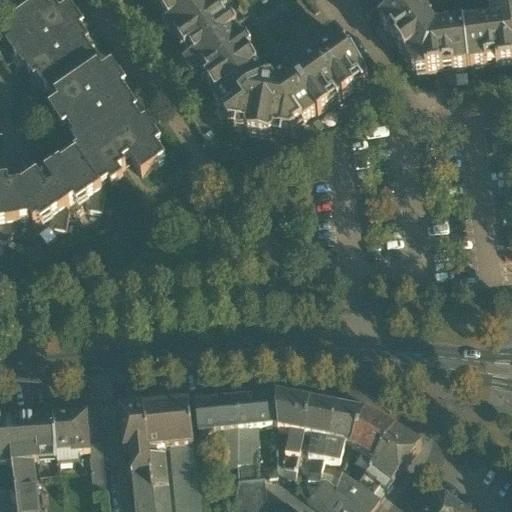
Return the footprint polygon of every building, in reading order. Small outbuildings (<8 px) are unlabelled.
[(161,26),(161,27),(198,0),(146,0),(149,3),(152,0),(155,0),(159,5),(157,7),(158,8),(167,21),(161,26)] [(155,0),(152,0),(149,3),(154,10),(158,8),(157,7),(159,5),(155,0)] [(205,82),(214,95),(256,65),(247,52),(246,51),(243,53),(238,45),(245,41),(235,26),(228,31),(223,24),(226,22),(225,21),(210,0),(198,0),(161,27),(172,41),(174,39),(183,51),(184,52),(188,49),(193,56),(186,61),(182,64),(192,78),(196,75),(203,70),(208,78),(204,80),(205,82)] [(511,0),(487,0),(488,8),(511,5),(511,0)] [(42,86),(53,101),(94,73),(93,72),(88,64),(91,61),(81,46),(78,49),(71,38),(81,31),(79,28),(75,31),(70,24),(78,18),(70,7),(60,14),(56,8),(50,11),(43,1),(3,29),(13,44),(16,42),(21,49),(13,55),(23,70),(25,69),(34,82),(42,76),(47,83),(42,86)] [(452,75),(469,73),(463,29),(439,32),(439,35),(437,35),(431,26),(432,25),(416,1),(380,26),(390,41),(396,37),(400,44),(395,48),(412,72),(417,68),(420,73),(425,72),(426,78),(437,77),(436,74),(441,74),(441,76),(444,76),(443,69),(451,68),(452,75)] [(464,29),(463,29),(469,73),(488,70),(487,64),(495,63),(496,69),(498,69),(498,65),(503,65),(504,68),(511,66),(511,5),(488,8),(491,27),(465,31),(464,29)] [(228,31),(235,26),(229,18),(225,21),(226,22),(223,24),(228,31)] [(295,63),(285,70),(317,115),(319,118),(329,110),(326,105),(332,101),(334,103),(340,99),(342,102),(354,94),(350,89),(356,85),(358,87),(359,85),(366,81),(347,55),(346,56),(342,51),(344,49),(333,35),(318,45),(319,46),(311,52),(310,51),(294,62),(295,63)] [(390,41),(395,48),(400,44),(396,37),(390,41)] [(246,51),(247,52),(251,49),(245,41),(238,45),(243,53),(246,51)] [(180,53),(186,61),(193,56),(188,49),(184,52),(183,51),(180,53)] [(302,126),(317,115),(285,70),(271,80),(266,79),(256,65),(214,95),(211,97),(221,111),(222,113),(227,110),(232,117),(224,122),(228,127),(235,128),(246,130),(245,133),(247,138),(268,142),(272,138),(273,135),(282,137),(290,138),(295,134),(291,127),(298,122),(301,127),(302,126)] [(417,79),(426,78),(425,72),(420,73),(417,68),(412,72),(417,79)] [(86,148),(75,156),(101,193),(102,192),(97,184),(104,179),(112,191),(124,183),(119,176),(126,171),(123,167),(130,163),(142,181),(166,164),(156,150),(161,147),(155,139),(155,138),(146,125),(135,133),(131,126),(134,123),(130,118),(125,110),(132,106),(122,92),(126,89),(112,69),(102,75),(98,69),(93,72),(94,73),(53,101),(53,102),(56,100),(59,106),(49,113),(57,124),(65,119),(70,126),(66,128),(77,144),(81,141),(86,148)] [(203,70),(196,75),(202,84),(205,82),(204,80),(208,78),(203,70)] [(350,89),(354,94),(363,90),(359,85),(358,87),(356,85),(350,89)] [(222,113),(221,111),(218,113),(224,122),(232,117),(227,110),(222,113)] [(291,127),(295,134),(304,128),(302,126),(301,127),(298,122),(291,127)] [(246,130),(235,128),(234,135),(247,138),(245,133),(246,130)] [(272,138),(268,142),(281,144),(282,137),(273,135),(272,138)] [(106,199),(101,193),(75,156),(74,156),(76,159),(61,169),(60,167),(45,178),(46,179),(40,183),(37,180),(22,191),(10,192),(9,184),(0,185),(0,245),(6,249),(18,234),(16,227),(31,224),(34,229),(44,221),(53,234),(67,237),(70,218),(66,212),(80,203),(89,216),(102,218),(106,199)] [(277,402),(237,406),(240,435),(240,458),(252,457),(252,434),(279,432),(277,402)] [(280,436),(292,438),(305,441),(310,409),(277,402),(279,432),(280,436)] [(240,470),(240,458),(240,435),(237,406),(196,410),(199,439),(226,436),(229,471),(240,470)] [(305,441),(314,443),(330,446),(337,415),(310,409),(305,441)] [(145,414),(149,456),(163,455),(170,454),(194,451),(190,410),(145,414)] [(129,458),(134,511),(155,511),(149,456),(145,414),(125,416),(125,418),(129,458)] [(337,415),(330,446),(345,449),(353,451),(364,420),(337,415)] [(124,458),(129,458),(125,418),(120,419),(124,458)] [(87,419),(54,421),(57,458),(73,457),(73,458),(79,458),(90,457),(89,448),(87,419)] [(368,421),(364,420),(353,451),(352,453),(376,466),(395,436),(368,421)] [(0,468),(12,468),(12,470),(33,468),(33,466),(39,466),(39,457),(54,456),(55,465),(57,465),(57,458),(54,421),(0,424),(0,468)] [(371,474),(377,478),(392,490),(421,452),(395,436),(376,466),(371,474)] [(299,464),(305,441),(292,438),(286,461),(288,461),(299,464)] [(325,467),(330,446),(314,443),(309,464),(313,464),(325,467)] [(340,471),(345,449),(330,446),(325,467),(334,469),(340,471)] [(103,447),(89,448),(90,457),(91,463),(104,461),(103,447)] [(201,511),(194,451),(170,454),(176,511),(201,511)] [(240,458),(240,470),(240,488),(265,486),(268,486),(279,484),(278,454),(252,457),(240,458)] [(164,463),(163,455),(149,456),(155,511),(169,511),(170,511),(165,463),(164,463)] [(57,458),(57,465),(57,470),(80,469),(79,458),(73,458),(73,457),(57,458)] [(91,463),(90,463),(93,495),(108,494),(104,461),(91,463)] [(285,476),(296,476),(299,464),(288,461),(285,476)] [(310,477),(322,479),(325,467),(313,464),(310,477)] [(334,469),(325,467),(322,479),(332,481),(334,469)] [(12,470),(17,511),(38,511),(33,468),(12,470)] [(358,491),(364,484),(346,471),(343,480),(358,491)] [(377,478),(371,474),(365,482),(369,485),(377,478)] [(386,498),(392,490),(377,478),(369,485),(377,492),(386,498)] [(337,495),(341,483),(332,481),(322,479),(320,486),(325,487),(337,495)] [(341,483),(337,495),(361,511),(375,511),(380,506),(371,500),(358,491),(343,480),(342,480),(341,483)] [(369,485),(365,482),(364,484),(358,491),(371,500),(377,492),(369,485)] [(267,511),(267,510),(265,486),(240,488),(235,511),(267,511)] [(361,511),(337,495),(325,487),(308,508),(313,511),(361,511)] [(371,500),(380,506),(386,498),(377,492),(371,500)]
